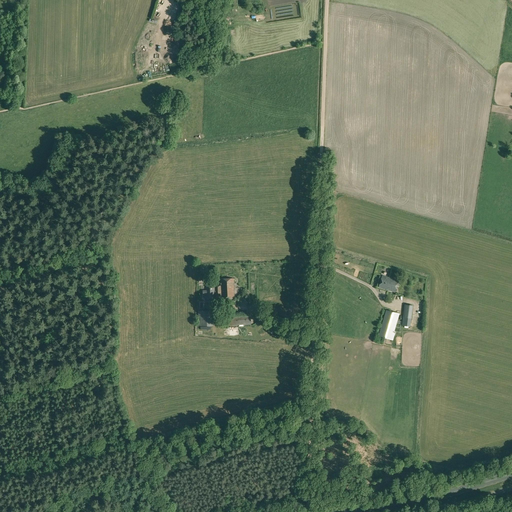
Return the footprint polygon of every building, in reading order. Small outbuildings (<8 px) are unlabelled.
[(379,287),(395,292),(398,280),(382,275),(379,287)] [(205,290),(203,290),(203,295),(206,295),(206,299),(234,298),(233,278),(221,279),(221,286),(205,286),(205,290)] [(402,325),(410,326),(413,305),(404,304),(402,325)] [(198,310),(198,326),(213,325),(212,310),(198,310)] [(378,336),(392,340),(392,339),(393,339),(395,333),(394,333),(399,313),(386,310),(378,336)] [(225,316),(225,326),(251,324),(251,314),(225,316)]
